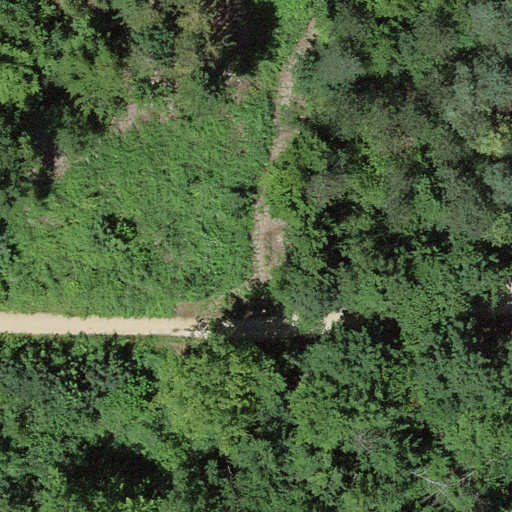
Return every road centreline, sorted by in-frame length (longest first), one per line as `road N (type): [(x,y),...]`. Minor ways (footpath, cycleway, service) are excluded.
road 1 (track): [(280,322),(0,326)]
road 2 (track): [(280,322),(511,300)]
